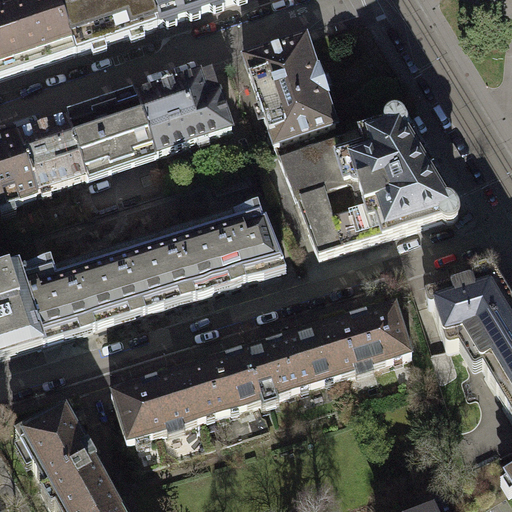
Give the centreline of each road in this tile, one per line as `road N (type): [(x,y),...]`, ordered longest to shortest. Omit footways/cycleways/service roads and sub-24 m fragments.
road 1 (residential): [(511,232),(0,392)]
road 2 (residential): [(356,0),(0,120)]
road 3 (unclassified): [(397,0),(511,187)]
